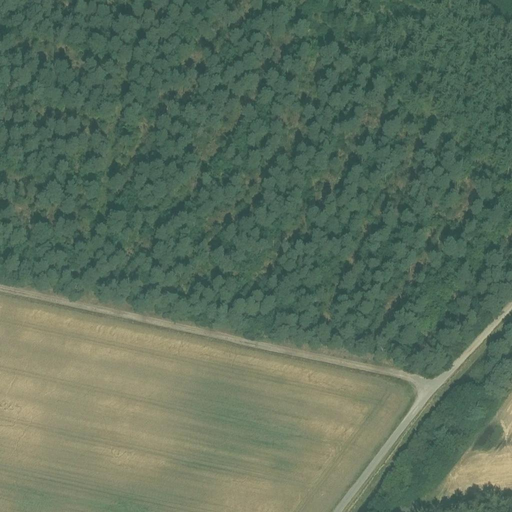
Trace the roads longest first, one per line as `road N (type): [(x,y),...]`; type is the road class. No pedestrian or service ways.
road 1 (track): [(446,381),(0,288)]
road 2 (track): [(330,511),(511,310)]
